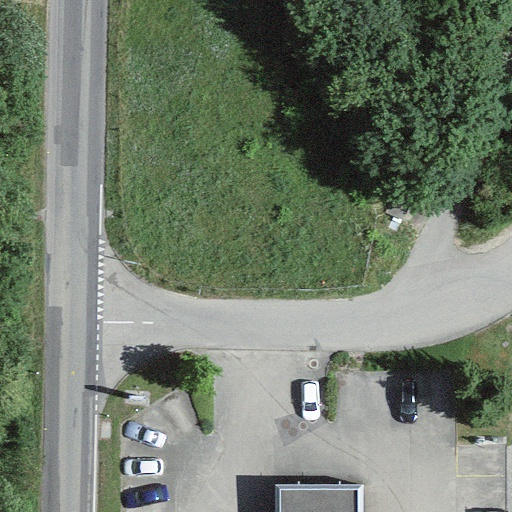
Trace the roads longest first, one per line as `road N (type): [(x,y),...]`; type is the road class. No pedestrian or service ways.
road 1 (unclassified): [(511,232),(471,257),(400,322),(72,310)]
road 2 (tertiary): [(72,310),(78,0)]
road 3 (tertiary): [(67,511),(72,310)]
